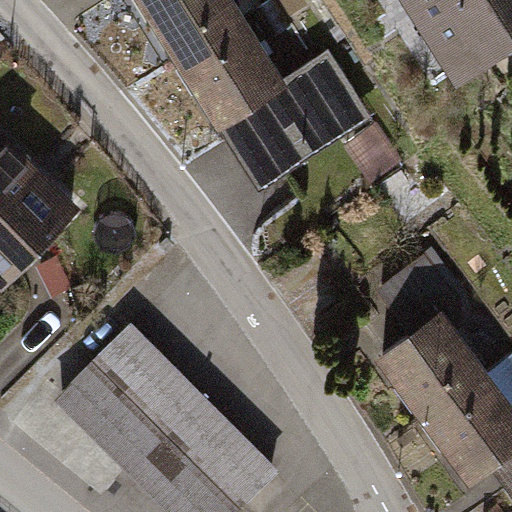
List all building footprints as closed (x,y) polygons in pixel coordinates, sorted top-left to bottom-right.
[(147,0),(182,55),(241,19),(229,0),(147,0)] [(511,0),(462,0),(496,55),(511,45),(511,0)] [(241,19),(182,55),(220,119),(229,113),(267,173),(355,118),(316,57),(281,78),(241,19)] [(3,137),(0,140),(0,275),(8,282),(78,208),(3,137)] [(511,323),(484,280),(404,331),(509,494),(511,492),(511,323)] [(134,329),(66,398),(180,511),(224,511),(271,465),(134,329)]
